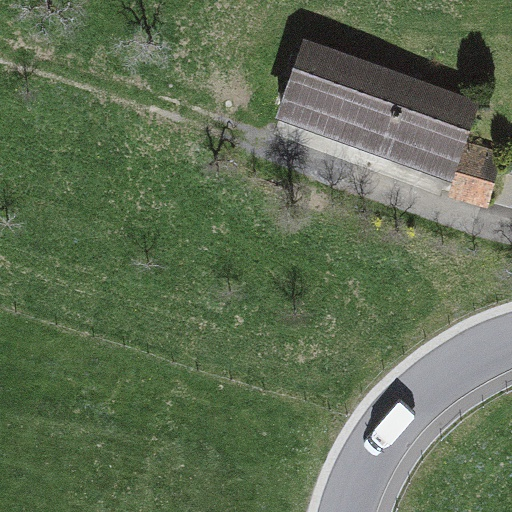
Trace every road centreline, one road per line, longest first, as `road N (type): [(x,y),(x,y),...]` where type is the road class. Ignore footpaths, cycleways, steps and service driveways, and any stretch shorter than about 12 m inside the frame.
road 1 (track): [(511,236),(45,69)]
road 2 (residential): [(511,352),(420,403),(359,488),(353,511)]
